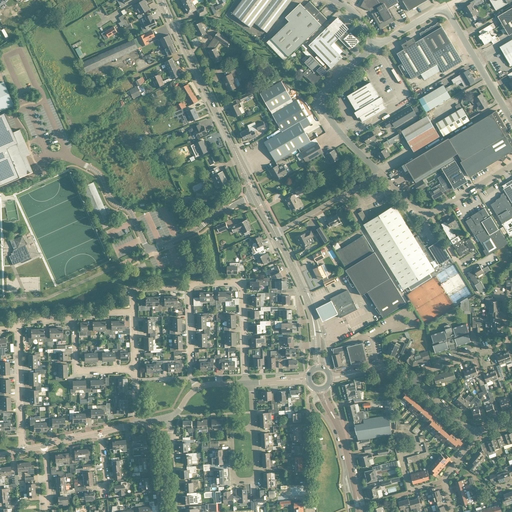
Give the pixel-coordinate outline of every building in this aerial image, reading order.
[(68,0),(66,0),(56,4),(58,9),(70,3),(68,0)] [(150,9),(144,0),(143,0),(135,5),(140,14),(137,16),(139,19),(145,16),(143,13),(150,9)] [(191,0),(180,0),(188,14),(196,10),(191,0)] [(241,0),(232,13),(248,25),(267,0),(241,0)] [(267,0),(248,25),(251,28),(255,23),(267,33),(292,0),(267,0)] [(370,11),(377,8),(378,10),(385,5),(388,10),(389,8),(398,3),(397,0),(363,0),(361,6),(370,11)] [(403,1),(406,7),(409,11),(413,8),(414,9),(417,8),(416,7),(418,6),(417,5),(426,0),(426,1),(427,0),(402,0),(403,1)] [(478,19),(475,15),(477,14),(472,6),(476,4),(477,5),(477,4),(478,5),(484,2),(482,0),(474,0),(470,3),(470,4),(463,8),(466,13),(466,12),(469,18),(472,16),(475,20),(478,19)] [(489,0),(490,1),(496,11),(509,3),(507,0),(489,0)] [(271,38),(289,57),(327,20),(309,1),(304,7),(300,3),(297,7),(285,17),(289,21),(271,38)] [(20,3),(11,7),(13,11),(16,10),(17,14),(30,9),(29,5),(28,6),(27,3),(21,6),(20,3)] [(70,3),(58,9),(60,13),(72,8),(70,3)] [(378,10),(371,13),(380,29),(394,21),(388,10),(385,5),(378,10)] [(204,7),(197,11),(200,17),(207,13),(204,7)] [(72,8),(60,13),(62,17),(74,12),(72,8)] [(511,21),(503,26),(509,35),(511,33),(511,11),(510,9),(506,11),(511,21)] [(498,16),(503,26),(511,21),(506,11),(498,16)] [(74,12),(62,17),(64,22),(76,17),(74,12)] [(119,18),(121,22),(123,25),(128,22),(123,15),(119,18)] [(153,20),(151,15),(145,17),(142,19),(144,24),(141,26),(143,32),(144,32),(145,33),(152,30),(151,27),(157,25),(154,19),(153,20)] [(337,17),(320,34),(331,45),(341,36),(344,39),(349,34),(346,31),(349,29),(337,17)] [(201,22),(194,26),(199,36),(206,33),(201,22)] [(420,34),(422,38),(438,64),(443,73),(462,61),(442,27),(439,22),(420,34)] [(493,23),(483,29),(479,32),(481,34),(479,36),(481,39),(485,45),(491,41),(493,44),(500,40),(498,36),(496,37),(495,35),(492,37),(491,36),(488,31),(495,27),(493,23)] [(114,27),(105,32),(108,36),(108,37),(113,34),(117,32),(114,27)] [(147,40),(155,36),(152,31),(138,37),(143,46),(149,43),(147,40)] [(214,37),(212,40),(217,44),(219,41),(228,47),(231,42),(222,35),(218,32),(214,37)] [(351,32),(349,34),(344,39),(348,43),(345,45),(350,50),(352,48),(359,41),(351,32)] [(343,57),(331,45),(320,34),(309,45),(331,68),(343,57)] [(160,39),(162,43),(164,47),(173,44),(168,35),(160,39)] [(143,46),(138,37),(134,39),(138,48),(143,46)] [(397,53),(399,58),(412,79),(438,64),(422,38),(415,42),(413,38),(402,45),(404,49),(397,53)] [(134,39),(81,63),(85,72),(138,48),(134,39)] [(510,67),(511,65),(511,39),(500,47),(505,56),(504,56),(510,67)] [(217,44),(212,40),(207,47),(209,51),(215,63),(219,61),(222,60),(216,48),(214,49),(214,48),(217,44)] [(173,44),(164,47),(168,56),(176,52),(173,44)] [(84,57),(78,47),(75,49),(80,59),(84,57)] [(302,60),(305,62),(304,62),(309,67),(303,74),(306,77),(314,85),(323,76),(327,71),(322,66),(318,63),(312,55),(311,56),(305,49),(303,51),(309,58),(306,56),(302,60)] [(58,55),(42,63),(82,146),(98,139),(58,55)] [(172,58),(164,62),(168,71),(177,67),(172,58)] [(159,74),(152,77),(157,88),(164,85),(164,84),(181,76),(177,67),(168,71),(171,76),(169,76),(169,78),(163,81),(159,74)] [(474,81),(467,70),(451,80),(454,84),(460,80),(464,87),(474,81)] [(231,74),(227,76),(223,78),(229,91),(237,87),(231,74)] [(135,81),(137,86),(145,82),(143,77),(135,81)] [(281,80),(260,93),(272,114),(282,132),(264,142),(276,161),(280,159),(284,156),(311,141),(303,128),(311,124),(307,118),(303,110),(297,100),(294,102),(281,80)] [(0,111),(13,105),(3,82),(0,83),(0,111)] [(371,82),(347,96),(356,111),(354,112),(356,114),(355,115),(356,114),(358,117),(359,116),(362,122),(386,108),(383,103),(385,101),(383,98),(384,98),(384,97),(383,98),(381,96),(379,97),(371,82)] [(188,84),(184,87),(180,89),(186,99),(185,100),(185,102),(187,101),(190,105),(198,101),(188,84)] [(451,97),(448,92),(446,88),(443,85),(439,87),(420,98),(428,111),(447,100),(451,97)] [(137,87),(129,91),(133,98),(141,94),(137,87)] [(155,92),(157,97),(164,94),(162,89),(155,92)] [(252,92),(240,97),(241,101),(253,95),(252,92)] [(481,94),(472,100),(471,101),(472,101),(472,102),(472,103),(473,103),(474,103),(475,103),(476,102),(481,110),(487,106),(484,100),(485,100),(481,94)] [(177,105),(173,107),(175,111),(184,107),(181,102),(177,105)] [(235,105),(230,107),(234,115),(235,117),(242,114),(241,114),(239,108),(242,107),(240,103),(237,104),(235,105)] [(412,108),(411,106),(384,123),(387,128),(393,125),(395,127),(416,114),(420,112),(416,106),(412,108)] [(184,112),(182,113),(183,117),(185,116),(188,123),(191,121),(194,120),(198,118),(194,109),(194,108),(184,112)] [(462,108),(458,110),(436,123),(444,137),(470,121),(462,108)] [(183,109),(175,112),(172,113),(174,117),(176,116),(182,113),(184,112),(183,109)] [(496,111),(449,139),(458,153),(455,155),(458,161),(461,159),(462,161),(460,162),(467,173),(469,177),(500,158),(503,161),(503,162),(508,156),(507,154),(511,152),(511,153),(511,139),(509,133),(510,133),(496,111)] [(469,116),(471,120),(480,114),(478,111),(469,116)] [(4,113),(0,114),(0,185),(29,173),(19,150),(27,147),(19,129),(12,132),(4,113)] [(402,132),(386,141),(382,144),(385,149),(378,153),(381,160),(389,155),(387,152),(389,151),(388,148),(389,147),(389,145),(395,142),(397,141),(398,142),(399,141),(400,140),(399,139),(403,137),(403,136),(402,137),(404,135),(414,152),(439,136),(427,116),(401,131),(402,132)] [(119,122),(109,126),(112,132),(122,127),(119,122)] [(263,122),(245,130),(241,132),(244,139),(248,137),(249,139),(256,136),(258,135),(256,130),(265,126),(264,124),(263,122)] [(198,136),(198,138),(208,134),(204,126),(201,128),(200,124),(193,127),(195,132),(194,132),(194,133),(195,136),(196,137),(198,136)] [(372,132),(367,135),(363,137),(367,144),(376,138),(374,135),(377,134),(381,132),(378,126),(374,129),(375,130),(372,132)] [(122,127),(112,132),(114,137),(124,133),(122,127)] [(143,131),(146,138),(154,135),(151,129),(143,131)] [(125,135),(117,139),(119,144),(127,141),(125,135)] [(448,138),(402,165),(406,170),(408,169),(416,183),(455,159),(453,156),(455,155),(458,153),(449,139),(448,138)] [(203,139),(191,144),(196,155),(208,150),(203,139)] [(309,142),(299,149),(301,152),(311,146),(309,142)] [(318,143),(314,145),(301,153),(306,163),(322,154),(325,158),(327,156),(331,163),(335,161),(339,159),(334,150),(326,154),(325,152),(323,152),(318,143)] [(441,183),(445,190),(446,191),(466,179),(455,160),(442,168),(445,173),(438,178),(441,183)] [(135,162),(126,166),(129,171),(137,167),(135,162)] [(278,165),(274,168),(270,170),(272,174),(273,173),(277,180),(284,176),(288,174),(283,165),(281,166),(281,165),(279,167),(278,165)] [(137,167),(129,171),(131,176),(139,173),(137,167)] [(213,169),(210,170),(212,176),(215,181),(216,180),(218,183),(220,187),(228,183),(222,171),(220,172),(217,167),(213,169)] [(503,189),(506,193),(511,202),(511,179),(502,186),(503,186),(504,188),(503,189)] [(144,180),(135,183),(137,189),(146,185),(144,180)] [(422,180),(419,182),(414,184),(418,190),(426,186),(422,180)] [(93,182),(83,187),(99,224),(109,219),(109,218),(113,216),(106,205),(104,206),(93,182)] [(203,187),(201,182),(192,187),(194,191),(203,187)] [(437,187),(434,190),(429,192),(434,199),(443,194),(442,192),(445,190),(441,183),(436,186),(437,187)] [(297,193),(290,197),(286,199),(291,211),(300,206),(295,196),(306,191),(303,186),(295,190),(297,193)] [(511,234),(511,208),(503,193),(501,194),(500,197),(496,200),(496,201),(490,204),(502,224),(502,225),(503,225),(505,229),(506,228),(507,230),(506,230),(510,236),(511,234)] [(153,202),(144,205),(147,210),(155,207),(153,202)] [(395,205),(363,225),(366,229),(403,289),(405,289),(407,292),(410,290),(411,290),(432,277),(430,273),(435,270),(426,257),(429,256),(432,261),(436,258),(439,265),(450,258),(440,240),(429,247),(427,248),(425,245),(424,245),(418,235),(415,237),(415,238),(395,205)] [(466,221),(468,225),(474,236),(476,235),(482,245),(483,244),(483,246),(485,249),(483,251),(487,256),(508,243),(499,229),(498,229),(491,216),(490,217),(484,208),(471,216),(471,217),(471,218),(470,217),(468,219),(468,220),(466,221)] [(362,211),(359,213),(358,213),(364,223),(368,221),(362,211)] [(326,223),(328,227),(328,228),(340,221),(337,215),(327,220),(328,221),(326,223)] [(445,222),(441,224),(445,230),(444,230),(449,237),(451,240),(453,244),(461,240),(458,236),(456,237),(455,234),(453,235),(448,227),(450,226),(451,228),(454,226),(457,224),(453,216),(448,219),(447,219),(446,219),(447,222),(446,223),(445,222)] [(233,233),(238,231),(242,229),(244,233),(245,235),(250,233),(249,231),(251,230),(248,223),(249,223),(247,219),(239,223),(231,227),(233,233)] [(219,232),(228,229),(226,222),(216,226),(219,232)] [(313,231),(316,236),(321,245),(329,240),(320,227),(313,231)] [(305,249),(309,247),(311,246),(309,243),(310,243),(308,239),(314,236),(311,231),(305,234),(305,233),(297,237),(302,247),(303,246),(305,249)] [(364,235),(342,249),(338,242),(333,245),(346,268),(373,251),(364,235)] [(31,258),(25,245),(26,245),(22,236),(13,240),(17,248),(14,250),(14,252),(11,253),(12,255),(9,256),(13,265),(22,261),(22,262),(22,263),(32,259),(32,258),(31,258)] [(260,236),(255,239),(253,240),(253,241),(253,242),(253,243),(253,245),(253,246),(253,247),(252,248),(252,249),(254,254),(256,253),(264,249),(262,243),(263,243),(260,236)] [(465,241),(464,239),(461,241),(461,240),(453,244),(453,245),(456,249),(456,250),(457,252),(458,252),(458,253),(460,256),(461,256),(460,256),(465,253),(466,254),(470,252),(469,251),(470,250),(471,253),(473,252),(474,252),(475,251),(475,250),(477,249),(470,238),(465,241)] [(264,249),(256,253),(254,254),(252,255),(254,259),(261,256),(261,257),(260,259),(260,260),(261,262),(262,263),(264,263),(264,264),(272,261),(267,253),(266,253),(265,252),(266,252),(264,249)] [(321,251),(312,255),(316,261),(324,257),(321,251)] [(374,252),(346,270),(349,275),(346,276),(353,287),(355,285),(361,295),(367,292),(390,278),(374,252)] [(235,266),(235,263),(230,263),(230,266),(227,266),(227,274),(238,274),(238,266),(235,266)] [(318,267),(313,269),(315,273),(316,273),(319,279),(322,278),(324,282),(326,286),(336,281),(334,277),(329,280),(327,276),(329,275),(324,264),(321,265),(318,267)] [(278,265),(273,268),(267,270),(270,277),(271,276),(272,278),(283,278),(279,270),(280,270),(278,265)] [(469,272),(467,273),(471,279),(472,279),(474,283),(474,284),(478,290),(480,292),(481,291),(482,292),(486,290),(479,278),(477,279),(475,276),(477,275),(477,276),(483,273),(483,274),(490,270),(487,266),(482,269),(479,265),(478,265),(478,266),(473,269),(474,271),(473,271),(472,270),(470,272),(469,272)] [(34,291),(34,276),(18,276),(18,285),(26,285),(26,291),(34,291)] [(251,289),(256,289),(259,289),(259,285),(267,285),(267,282),(269,282),(269,278),(258,278),(258,282),(251,282),(251,289)] [(390,278),(367,292),(383,317),(406,303),(390,278)] [(270,289),(270,293),(276,293),(281,292),(281,289),(286,289),(286,281),(278,281),(278,285),(278,289),(270,289)] [(338,295),(338,294),(330,298),(331,300),(340,318),(357,309),(354,303),(353,301),(352,299),(351,297),(350,295),(349,294),(350,294),(349,293),(349,292),(348,292),(348,291),(348,290),(347,290),(345,291),(344,291),(344,292),(342,293),(341,293),(340,293),(341,293),(338,295)] [(198,306),(202,305),(202,302),(207,302),(207,292),(200,293),(201,299),(198,299),(198,306)] [(213,292),(207,292),(207,302),(212,302),(212,305),(216,305),(216,299),(213,299),(213,292)] [(219,299),(216,299),(216,305),(221,305),(221,302),(225,302),(225,292),(219,292),(219,299)] [(231,292),(225,292),(225,302),(230,302),(230,305),(235,304),(235,298),(232,298),(231,292)] [(257,293),(257,297),(253,297),(253,300),(253,305),(257,305),(257,307),(263,307),(263,300),(265,300),(265,296),(270,296),(270,293),(257,293)] [(277,301),(279,301),(279,304),(290,304),(290,295),(282,296),(277,296),(277,301)] [(164,303),(161,304),(162,310),(166,309),(166,307),(171,306),(170,296),(164,297),(164,303)] [(177,296),(170,296),(171,306),(173,306),(173,307),(174,308),(175,308),(176,309),(180,309),(180,311),(182,311),(182,303),(177,303),(177,296)] [(146,304),(143,304),(140,304),(140,309),(143,309),(143,310),(149,310),(149,307),(152,307),(152,297),(146,297),(146,304)] [(158,297),(152,297),(152,307),(155,307),(155,311),(161,311),(161,310),(162,310),(161,304),(158,304),(158,297)] [(485,304),(485,307),(497,306),(497,301),(489,301),(489,298),(485,298),(485,304)] [(460,304),(461,311),(470,311),(470,308),(470,302),(469,299),(460,304)] [(330,300),(316,307),(322,320),(337,313),(330,300)] [(251,318),(256,318),(259,318),(259,314),(264,314),(264,311),(270,311),(270,307),(261,307),(261,311),(251,311),(251,318)] [(284,318),(286,318),(291,318),(291,314),(291,310),(286,310),(283,310),(280,310),(280,315),(284,315),(284,318)] [(229,312),(224,312),(224,316),(227,318),(227,321),(236,321),(236,315),(229,315),(229,312)] [(198,316),(198,322),(206,322),(206,319),(209,317),(209,313),(204,313),(204,316),(198,316)] [(174,316),(169,316),(169,320),(173,322),(173,325),(181,324),(181,318),(175,318),(174,316)] [(143,320),(143,326),(152,326),(151,323),(155,321),(155,317),(149,317),(149,320),(143,320)] [(105,321),(99,322),(99,332),(104,331),(104,334),(109,334),(108,328),(105,328),(105,321)] [(111,328),(108,328),(109,334),(115,334),(115,331),(118,331),(117,321),(111,321),(111,328)] [(124,321),(117,321),(118,331),(121,331),(121,334),(130,333),(129,328),(127,328),(127,327),(124,327),(124,321)] [(224,326),(224,330),(230,330),(230,327),(236,327),(236,321),(227,321),(228,324),(224,326)] [(254,332),(259,332),(261,332),(261,328),(266,328),(266,325),(268,325),(268,327),(271,327),(271,325),(271,323),(271,321),(260,321),(260,325),(254,325),(254,332)] [(271,321),(271,323),(275,322),(275,328),(282,328),(282,332),(292,331),(292,323),(282,324),(282,321),(271,321)] [(80,323),(81,332),(78,332),(79,336),(90,335),(90,329),(87,329),(87,322),(80,323)] [(93,329),(90,329),(90,335),(95,335),(94,332),(99,332),(99,322),(93,322),(93,329)] [(210,322),(206,322),(198,322),(198,329),(204,328),(205,331),(210,331),(210,322)] [(170,329),(170,334),(175,333),(175,331),(181,331),(181,324),(173,325),(173,328),(170,329)] [(448,346),(449,346),(450,350),(457,348),(455,344),(456,344),(457,346),(471,342),(468,334),(469,334),(469,332),(469,331),(466,324),(453,328),(454,330),(453,330),(453,331),(451,327),(445,329),(446,333),(445,333),(445,331),(431,335),(433,342),(432,342),(433,345),(435,353),(449,349),(448,346)] [(152,326),(143,326),(144,332),(150,332),(150,335),(155,334),(155,330),(152,329),(152,326)] [(501,327),(488,327),(488,332),(492,332),(492,335),(499,335),(499,332),(501,332),(501,327)] [(50,335),(47,335),(47,342),(52,341),(51,338),(56,338),(56,328),(50,329),(50,335)] [(62,328),(56,328),(56,338),(61,338),(61,341),(66,341),(65,335),(62,335),(62,328)] [(29,342),(33,342),(33,339),(38,339),(37,329),(31,329),(31,336),(28,336),(29,342)] [(44,329),(37,329),(38,339),(43,339),(43,342),(47,342),(47,335),(44,336),(44,329)] [(230,330),(224,330),(224,334),(228,336),(228,339),(236,339),(236,332),(230,332),(230,330)] [(198,334),(199,340),(207,340),(207,336),(210,335),(210,331),(205,331),(205,333),(198,334)] [(175,333),(170,334),(170,338),(173,339),(173,342),(182,342),(181,336),(175,336),(175,333)] [(144,337),(144,344),(152,343),(152,340),(155,339),(155,334),(150,335),(150,337),(144,337)] [(252,346),(257,346),(261,346),(261,342),(265,342),(265,335),(256,335),(257,338),(252,338),(252,346)] [(284,339),(284,346),(288,346),(294,346),(294,340),(293,340),(293,336),(280,337),(280,340),(284,339)] [(236,339),(228,339),(228,342),(225,344),(225,348),(228,348),(230,348),(230,345),(236,345),(236,339)] [(207,340),(199,340),(199,346),(205,346),(205,349),(207,349),(207,348),(210,348),(210,344),(207,343),(207,340)] [(362,341),(354,343),(359,363),(369,361),(364,341),(362,341)] [(182,342),(173,342),(174,345),(170,347),(170,351),(174,351),(174,352),(176,351),(176,348),(182,348),(182,342)] [(152,343),(144,344),(144,350),(151,350),(151,353),(152,352),(156,352),(156,348),(152,347),(152,343)] [(354,343),(346,345),(351,365),(359,363),(354,343)] [(391,343),(389,348),(387,353),(394,356),(397,350),(399,350),(398,351),(403,353),(407,344),(402,343),(401,345),(400,344),(396,343),(395,345),(391,343)] [(334,355),(332,355),(335,367),(336,367),(336,369),(351,365),(346,345),(333,349),(333,350),(334,355)] [(288,346),(284,346),(278,347),(278,350),(281,350),(281,353),(287,353),(287,356),(291,356),(296,356),(296,349),(288,349),(288,346)] [(265,364),(264,348),(258,348),(258,350),(259,350),(259,356),(253,356),(253,362),(254,362),(254,365),(255,364),(255,368),(258,368),(262,368),(262,362),(264,362),(264,364),(265,364)] [(57,349),(47,349),(47,352),(54,352),(54,353),(56,353),(56,360),(60,360),(67,360),(66,354),(66,352),(64,352),(64,349),(60,349),(57,349)] [(103,349),(99,350),(99,355),(102,355),(102,361),(109,361),(108,353),(105,353),(103,349)] [(111,352),(108,353),(109,361),(115,360),(115,354),(117,354),(117,350),(117,349),(113,349),(111,352)] [(87,354),(86,350),(81,350),(82,356),(84,356),(85,362),(91,362),(90,353),(87,354)] [(94,353),(90,353),(91,362),(97,361),(97,355),(99,355),(99,350),(95,350),(94,353)] [(125,350),(120,351),(120,353),(120,355),(120,360),(128,360),(128,357),(130,357),(130,352),(130,353),(125,353),(125,350)] [(268,358),(268,363),(269,368),(275,368),(275,361),(279,361),(279,359),(278,351),(271,351),(271,358),(268,358)] [(409,351),(407,354),(403,358),(413,366),(424,363),(423,360),(430,359),(428,351),(421,353),(421,354),(415,356),(409,351)] [(508,351),(502,353),(506,363),(507,365),(511,363),(511,360),(508,351)] [(28,355),(29,361),(37,361),(37,358),(40,356),(40,352),(35,352),(35,355),(28,355)] [(497,354),(497,355),(496,355),(500,365),(506,363),(502,353),(501,353),(501,352),(497,354)] [(217,354),(217,356),(218,366),(222,366),(223,370),(229,369),(229,361),(228,358),(221,358),(221,354),(220,354),(218,354),(217,354)] [(214,359),(207,359),(207,370),(214,370),(214,366),(218,366),(217,356),(214,356),(214,359)] [(174,360),(174,363),(174,372),(181,371),(181,368),(182,368),(182,360),(178,360),(176,358),(174,358),(174,360)] [(232,361),(229,361),(229,369),(235,369),(235,366),(237,365),(237,364),(237,361),(237,358),(232,358),(232,361)] [(285,359),(285,360),(285,365),(289,365),(289,367),(298,367),(297,360),(291,360),(291,358),(287,358),(285,359)] [(0,359),(0,368),(1,368),(9,368),(9,362),(3,362),(3,359),(0,359)] [(207,359),(203,359),(199,359),(199,367),(201,367),(201,370),(207,370),(207,359)] [(174,363),(174,360),(163,361),(163,368),(168,368),(168,372),(174,372),(174,363)] [(37,361),(29,361),(29,368),(35,367),(35,370),(44,369),(44,365),(40,366),(37,364),(37,361)] [(149,364),(149,361),(145,361),(145,369),(146,369),(146,373),(153,372),(153,364),(149,364)] [(156,364),(153,364),(153,372),(159,372),(159,369),(163,368),(163,361),(156,361),(156,364)] [(60,362),(55,362),(55,366),(59,368),(59,371),(67,371),(67,364),(60,364),(60,362)] [(475,367),(470,369),(469,369),(473,378),(476,377),(477,380),(479,379),(478,376),(475,367)] [(1,371),(0,372),(0,377),(3,377),(3,375),(10,374),(9,368),(1,368),(1,371)] [(462,375),(464,380),(464,381),(465,385),(466,387),(466,388),(470,391),(467,383),(469,382),(470,381),(471,382),(473,381),(472,378),(473,378),(469,369),(470,369),(469,368),(463,371),(465,374),(462,375)] [(29,373),(29,379),(37,379),(37,376),(41,374),(45,374),(45,371),(44,369),(35,370),(35,373),(29,373)] [(436,384),(441,383),(456,379),(453,370),(433,376),(436,384)] [(489,371),(489,372),(492,381),(498,379),(501,388),(504,387),(502,381),(500,377),(498,378),(495,370),(489,372),(489,371)] [(56,376),(56,380),(61,380),(61,377),(67,377),(67,371),(59,371),(59,374),(56,376)] [(483,374),(485,378),(486,382),(492,380),(492,381),(489,372),(483,374)] [(3,377),(0,377),(0,382),(2,383),(2,386),(10,386),(10,379),(3,380),(3,377)] [(115,377),(115,381),(115,385),(127,385),(126,378),(123,378),(123,377),(115,377)] [(37,379),(29,379),(29,385),(36,385),(36,388),(41,387),(41,383),(37,382),(37,379)] [(479,380),(481,386),(485,394),(487,393),(487,392),(484,384),(482,379),(479,380)] [(90,387),(88,387),(88,392),(92,392),(94,389),(97,388),(96,380),(90,380),(90,387)] [(103,380),(96,380),(97,388),(100,388),(102,392),(106,392),(106,386),(103,386),(103,380)] [(70,387),(70,393),(74,393),(76,389),(79,389),(79,381),(72,381),(73,387),(70,387)] [(85,381),(79,381),(79,389),(82,389),(84,392),(88,392),(88,387),(85,387),(85,381)] [(341,386),(343,393),(355,391),(357,391),(356,386),(361,385),(360,381),(355,382),(355,381),(349,383),(349,384),(341,386)] [(127,385),(115,385),(116,396),(123,396),(125,396),(125,391),(127,391),(127,385)] [(0,390),(0,394),(4,395),(4,392),(10,392),(10,386),(2,386),(2,389),(0,390)] [(30,390),(30,397),(38,396),(38,393),(41,392),(41,387),(36,388),(36,390),(30,390)] [(291,390),(291,395),(291,398),(291,402),(295,401),(294,398),(299,397),(299,390),(291,390)] [(405,390),(402,394),(401,395),(403,397),(401,399),(406,403),(412,396),(405,390)] [(262,392),(262,400),(271,399),(271,403),(272,410),(275,409),(274,401),(274,395),(271,395),(271,391),(262,392)] [(277,400),(274,401),(275,409),(278,409),(278,404),(286,403),(286,400),(285,391),(282,391),(279,391),(279,395),(277,395),(277,400)] [(355,391),(343,393),(345,401),(354,399),(354,401),(358,401),(362,401),(361,394),(356,395),(355,391)] [(489,403),(484,404),(488,415),(495,412),(493,405),(496,404),(492,391),(488,392),(490,399),(488,400),(488,401),(489,401),(489,403)] [(499,400),(501,405),(503,410),(510,407),(507,400),(510,399),(508,392),(504,394),(506,397),(499,400)] [(4,395),(0,394),(0,399),(2,400),(2,404),(10,403),(10,397),(4,397),(4,395)] [(465,399),(460,395),(454,402),(459,406),(465,399)] [(465,399),(459,406),(464,410),(470,403),(468,401),(470,399),(470,397),(468,395),(465,398),(465,399)] [(38,396),(30,397),(30,403),(36,403),(36,405),(42,405),(42,402),(38,401),(38,396)] [(123,396),(116,396),(116,403),(119,403),(119,406),(127,406),(127,400),(123,400),(123,396)] [(417,399),(412,396),(406,403),(410,407),(415,401),(415,402),(417,399)] [(392,400),(384,401),(386,416),(394,414),(392,400)] [(475,406),(476,409),(472,410),(474,419),(481,417),(479,410),(483,409),(480,400),(477,404),(478,406),(475,406)] [(419,405),(415,402),(415,401),(410,407),(408,409),(413,412),(419,405)] [(0,412),(4,412),(4,410),(11,410),(10,403),(2,404),(2,407),(0,407),(0,412)] [(350,422),(354,421),(363,419),(365,419),(363,411),(357,412),(356,409),(355,404),(346,406),(350,422)] [(88,406),(88,409),(88,412),(91,412),(91,418),(97,418),(97,408),(92,408),(92,405),(88,406)] [(106,405),(97,405),(97,408),(97,418),(104,418),(103,411),(106,411),(106,407),(106,405)] [(423,409),(419,405),(413,412),(417,416),(419,414),(423,409)] [(114,410),(116,410),(116,414),(124,414),(124,413),(127,413),(127,406),(119,406),(114,406),(114,410)] [(425,407),(423,409),(419,414),(423,418),(429,410),(425,407)] [(83,412),(79,413),(79,423),(85,422),(85,416),(88,415),(88,412),(88,409),(83,409),(83,412)] [(79,423),(79,413),(79,411),(74,412),(74,410),(69,410),(69,416),(72,416),(73,423),(79,423)] [(295,410),(290,410),(285,410),(285,414),(289,414),(289,417),(293,417),(293,421),(295,421),(300,421),(300,418),(301,418),(301,413),(294,413),(294,410),(295,410)] [(429,410),(423,418),(428,422),(434,414),(429,410)] [(49,415),(49,418),(49,421),(52,421),(52,427),(59,427),(58,417),(53,417),(53,414),(49,415)] [(63,417),(58,417),(59,427),(65,427),(65,425),(65,424),(68,424),(68,420),(68,414),(63,414),(63,417)] [(363,419),(354,421),(358,440),(391,435),(389,415),(365,419),(363,419)] [(35,417),(30,417),(31,425),(34,425),(34,432),(40,431),(40,421),(40,416),(35,416),(35,417)] [(43,421),(40,421),(40,431),(46,431),(46,424),(49,424),(49,421),(49,418),(43,418),(43,421)] [(215,419),(212,420),(213,428),(214,428),(214,430),(218,430),(218,427),(222,427),(221,425),(222,424),(222,422),(221,422),(221,420),(215,420),(215,419)] [(434,419),(430,423),(428,426),(432,430),(439,422),(434,419)] [(183,428),(188,428),(189,428),(190,432),(190,433),(192,432),(192,434),(196,434),(195,426),(192,426),(192,420),(183,421),(183,428)] [(198,426),(198,429),(201,428),(201,432),(207,431),(207,420),(202,420),(202,421),(198,421),(198,426)] [(432,430),(437,433),(441,428),(443,426),(439,422),(432,430)] [(435,435),(436,436),(439,439),(445,432),(441,428),(437,433),(435,435)] [(445,432),(439,439),(444,443),(445,441),(450,436),(450,435),(445,432)] [(289,443),(289,444),(296,444),(296,443),(295,443),(295,440),(302,440),(302,433),(292,434),(292,440),(283,440),(283,439),(281,439),(282,443),(289,443)] [(445,441),(450,445),(456,437),(451,433),(450,435),(450,436),(445,441)] [(501,438),(502,441),(503,446),(504,446),(505,449),(511,446),(511,443),(509,434),(508,434),(507,433),(504,435),(505,436),(503,437),(501,438)] [(456,437),(450,445),(454,448),(456,446),(458,448),(463,443),(456,437)] [(493,440),(491,440),(495,451),(495,450),(503,446),(502,441),(499,442),(498,439),(496,440),(496,438),(492,439),(493,440)] [(180,451),(185,451),(188,451),(188,447),(190,447),(190,442),(195,442),(195,439),(190,440),(182,440),(182,443),(179,443),(179,447),(180,447),(180,451)] [(369,439),(358,441),(353,442),(355,450),(362,448),(361,445),(370,443),(369,439)] [(486,447),(482,448),(485,454),(488,453),(489,455),(496,453),(495,451),(491,440),(487,442),(487,444),(486,444),(486,447)] [(113,453),(116,452),(116,449),(119,448),(119,441),(112,441),(112,443),(109,443),(110,449),(113,449),(113,453)] [(289,444),(289,446),(291,446),(291,449),(295,449),(295,453),(302,454),(302,453),(304,453),(304,449),(302,449),(303,446),(296,446),(296,444),(289,444)] [(474,455),(482,462),(483,463),(484,461),(484,459),(483,458),(486,455),(485,454),(482,448),(481,447),(477,450),(478,451),(477,453),(476,452),(474,455)] [(81,457),(82,460),(82,461),(90,460),(89,449),(87,450),(87,449),(81,450),(81,457)] [(74,452),(73,452),(73,458),(74,458),(74,460),(75,460),(75,461),(78,461),(78,460),(82,460),(81,457),(81,450),(74,450),(74,452)] [(184,464),(189,464),(192,464),(192,460),(197,460),(197,453),(193,453),(188,453),(188,454),(190,453),(190,456),(183,457),(184,464)] [(368,455),(360,457),(362,467),(371,465),(371,464),(374,463),(373,458),(372,454),(368,455)] [(441,455),(438,458),(445,465),(451,459),(446,454),(444,457),(441,455)] [(470,464),(467,467),(472,472),(477,467),(478,467),(482,462),(474,455),(471,458),(472,458),(470,460),(472,462),(470,464)] [(438,458),(433,464),(440,471),(445,465),(438,458)] [(112,465),(111,465),(111,466),(112,466),(112,472),(121,471),(121,469),(120,465),(123,463),(122,459),(119,460),(111,461),(112,465)] [(30,462),(23,463),(24,470),(27,470),(28,474),(33,473),(33,468),(30,469),(30,462)] [(292,464),(292,471),(295,471),(295,474),(299,474),(299,471),(302,471),(302,464),(295,464),(292,464)] [(430,472),(431,473),(435,476),(440,471),(433,464),(430,468),(432,470),(430,472)] [(368,482),(377,480),(375,470),(381,469),(380,465),(373,467),(373,469),(365,472),(368,482)] [(181,478),(186,478),(189,478),(189,473),(196,473),(196,466),(187,467),(187,470),(181,470),(181,478)] [(506,472),(503,473),(505,481),(509,480),(509,479),(511,478),(510,475),(511,474),(511,470),(511,468),(508,470),(506,466),(505,467),(504,469),(505,470),(506,472)] [(76,469),(76,472),(82,472),(83,472),(83,479),(94,478),(93,474),(92,475),(91,472),(92,472),(89,472),(89,468),(82,468),(76,469)] [(427,470),(421,471),(424,481),(430,479),(427,470)] [(121,471),(112,472),(113,478),(117,478),(117,481),(123,481),(123,478),(122,477),(122,473),(121,471)] [(421,471),(416,473),(419,482),(424,481),(421,471)] [(497,472),(496,474),(489,476),(491,482),(498,479),(499,482),(502,482),(505,481),(503,473),(500,474),(499,472),(498,472),(497,472)] [(56,484),(66,484),(65,477),(73,476),(73,473),(63,474),(59,474),(59,478),(56,478),(57,481),(56,481),(56,484)] [(416,473),(415,473),(410,474),(413,484),(419,482),(416,473)] [(224,477),(214,477),(213,477),(213,484),(211,484),(211,487),(219,487),(219,484),(224,484),(224,477)] [(74,485),(75,488),(75,491),(86,490),(86,485),(93,484),(92,482),(94,482),(94,478),(83,479),(84,486),(82,486),(82,487),(78,488),(77,485),(74,485)] [(185,491),(190,491),(193,491),(193,487),(199,486),(198,479),(191,480),(192,483),(185,483),(185,491)] [(24,491),(35,490),(34,484),(31,484),(31,480),(25,481),(26,489),(26,491),(24,491)] [(453,486),(454,489),(465,486),(463,480),(455,482),(456,485),(453,486)] [(121,485),(114,486),(114,487),(114,489),(115,489),(115,492),(118,492),(118,495),(124,495),(124,491),(125,491),(125,488),(127,488),(127,481),(121,482),(121,485)] [(5,489),(0,489),(0,495),(6,495),(6,492),(9,491),(9,487),(16,486),(16,484),(5,485),(5,489)] [(66,484),(56,484),(56,488),(57,488),(57,490),(57,491),(63,490),(64,494),(65,494),(64,494),(71,493),(75,493),(75,491),(75,488),(72,488),(72,489),(66,490),(66,486),(66,484)] [(376,486),(367,488),(370,499),(378,496),(379,498),(383,497),(380,485),(376,486)] [(292,489),(291,489),(291,496),(293,496),(296,496),(303,496),(303,489),(297,489),(297,487),(292,487),(292,489)] [(436,487),(428,489),(429,493),(431,492),(432,494),(428,496),(429,498),(440,495),(439,490),(437,491),(436,487)] [(236,495),(236,496),(236,500),(239,500),(239,503),(247,502),(247,500),(246,489),(239,490),(239,495),(236,495)] [(18,501),(18,502),(30,501),(29,497),(35,497),(35,490),(24,491),(24,493),(26,493),(27,497),(20,498),(20,499),(18,500),(18,501)] [(86,490),(75,491),(75,493),(75,495),(79,495),(80,495),(80,496),(84,496),(84,499),(86,499),(86,502),(93,501),(93,499),(94,498),(95,498),(95,494),(94,494),(93,492),(87,493),(86,490)] [(254,498),(251,499),(251,500),(251,502),(252,510),(257,509),(257,505),(258,505),(258,501),(264,501),(263,490),(257,491),(257,495),(254,495),(254,498)] [(224,492),(224,497),(224,502),(233,502),(233,503),(236,503),(236,500),(236,496),(233,496),(233,495),(230,495),(230,491),(224,492)] [(457,497),(458,500),(468,497),(466,491),(459,494),(460,496),(457,497)] [(501,499),(503,503),(503,504),(507,503),(506,502),(511,499),(509,492),(506,493),(503,494),(504,498),(501,499)] [(64,494),(65,494),(65,497),(58,497),(58,499),(58,500),(59,503),(58,503),(58,504),(63,503),(63,506),(67,506),(67,503),(69,503),(68,500),(69,500),(69,498),(71,498),(71,493),(64,494)] [(183,503),(188,503),(190,503),(190,500),(197,499),(197,493),(190,493),(190,496),(182,496),(183,503)] [(440,495),(429,498),(430,501),(434,500),(435,505),(440,504),(440,501),(442,500),(440,495)] [(468,497),(458,500),(458,503),(461,502),(462,505),(469,503),(468,497)] [(419,498),(414,499),(417,511),(421,510),(420,506),(423,505),(421,499),(419,499),(419,498)] [(414,499),(409,501),(411,509),(413,508),(414,511),(417,511),(414,499)] [(288,500),(280,502),(280,506),(287,505),(287,506),(290,506),(291,509),(303,508),(303,507),(304,507),(304,503),(303,503),(303,502),(291,503),(291,500),(289,500),(288,500)] [(135,503),(135,506),(136,510),(139,509),(138,511),(145,511),(145,505),(144,502),(139,502),(139,503),(135,503)] [(149,505),(145,505),(145,511),(151,511),(151,508),(154,508),(154,502),(149,502),(149,505)] [(208,505),(206,505),(206,511),(216,511),(217,511),(217,503),(208,504),(208,505)]
